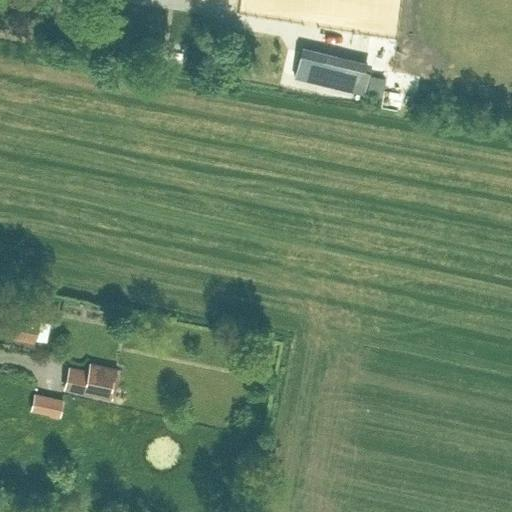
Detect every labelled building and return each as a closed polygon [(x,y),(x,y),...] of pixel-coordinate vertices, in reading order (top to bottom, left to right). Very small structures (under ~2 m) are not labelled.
[(299,52),(294,75),(362,91),(367,68),(299,52)] [(365,91),(380,95),(384,77),(369,74),(365,91)] [(38,308),(0,300),(0,338),(31,345),(38,308)] [(117,366),(89,360),(87,368),(82,391),(110,397),(117,366)] [(48,413),(57,415),(61,397),(51,395),(48,413)]
